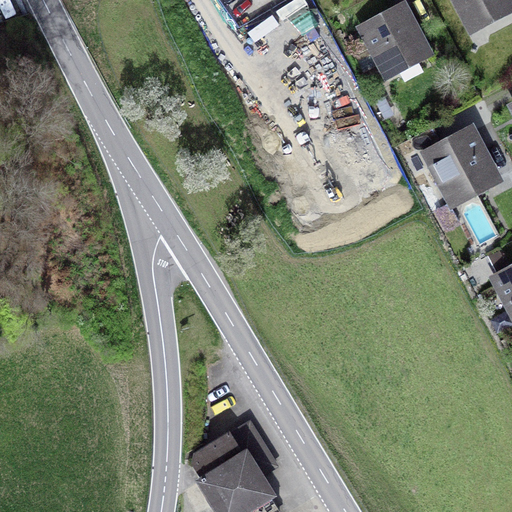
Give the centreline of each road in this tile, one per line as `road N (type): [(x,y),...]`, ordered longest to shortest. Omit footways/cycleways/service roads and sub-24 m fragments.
road 1 (secondary): [(170,225),(344,511)]
road 2 (secondary): [(170,225),(151,265),(168,420),(160,511)]
road 3 (secondary): [(43,0),(170,225)]
